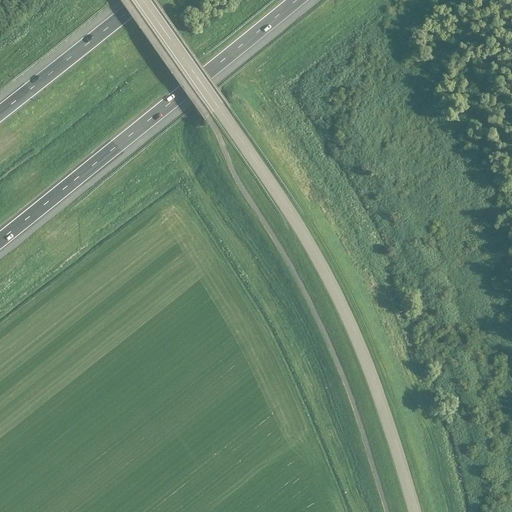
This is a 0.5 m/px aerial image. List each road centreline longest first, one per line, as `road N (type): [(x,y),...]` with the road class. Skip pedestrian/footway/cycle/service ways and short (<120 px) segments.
road 1 (tertiary): [(415,511),(339,300),(282,200),(142,0)]
road 2 (motorway): [(0,240),(296,0)]
road 3 (motorway): [(142,0),(0,113)]
